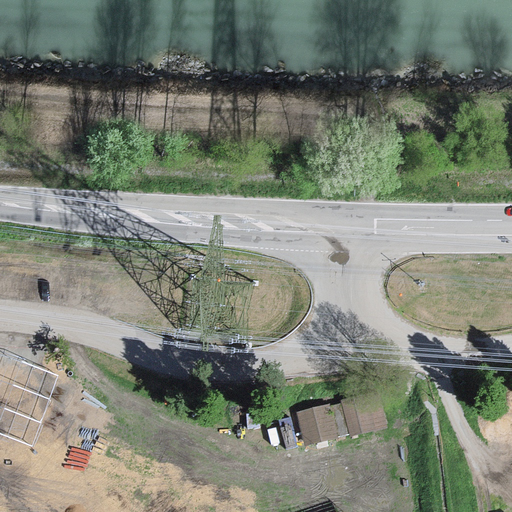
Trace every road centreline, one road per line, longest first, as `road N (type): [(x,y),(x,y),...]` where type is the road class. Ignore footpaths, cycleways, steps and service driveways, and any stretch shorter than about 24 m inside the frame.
road 1 (unclassified): [(511,222),(0,200)]
road 2 (track): [(340,335),(429,351),(511,347)]
road 3 (track): [(429,351),(435,381),(483,475)]
